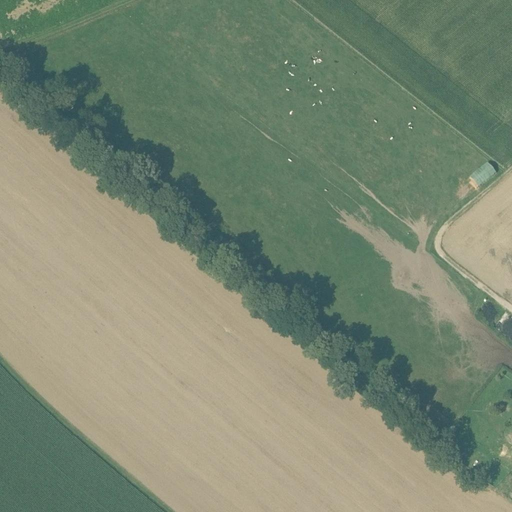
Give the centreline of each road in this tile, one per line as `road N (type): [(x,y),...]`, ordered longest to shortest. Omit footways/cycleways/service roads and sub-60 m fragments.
road 1 (track): [(171,511),(0,362)]
road 2 (track): [(0,53),(134,0)]
